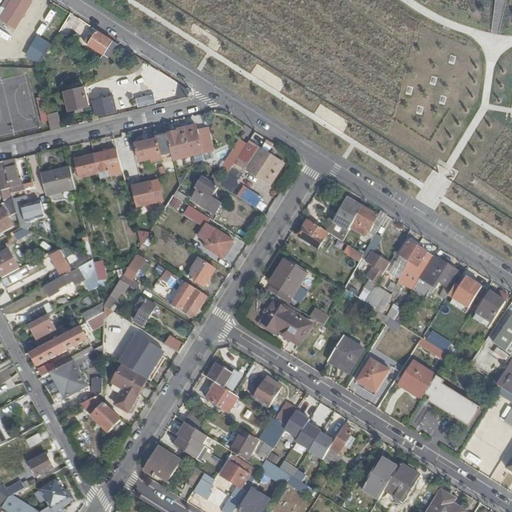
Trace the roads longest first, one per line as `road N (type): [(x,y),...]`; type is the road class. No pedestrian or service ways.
road 1 (residential): [(215,323),(511,507)]
road 2 (residential): [(511,282),(318,159)]
road 3 (residential): [(212,94),(179,110),(0,153)]
road 4 (residential): [(98,511),(0,325)]
road 5 (residential): [(318,159),(215,323)]
road 6 (residential): [(215,323),(120,474)]
road 7 (residential): [(212,94),(66,0)]
road 8 (residential): [(318,159),(212,94)]
